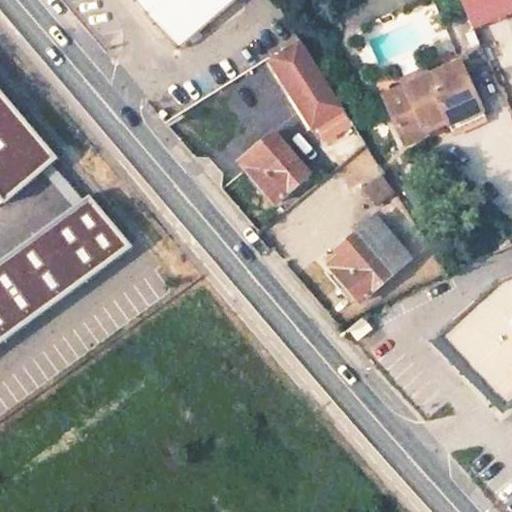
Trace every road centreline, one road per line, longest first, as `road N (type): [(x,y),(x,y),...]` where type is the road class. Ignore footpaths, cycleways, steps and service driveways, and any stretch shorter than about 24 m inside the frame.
road 1 (primary): [(88,94),(450,511)]
road 2 (primary): [(0,4),(88,94)]
